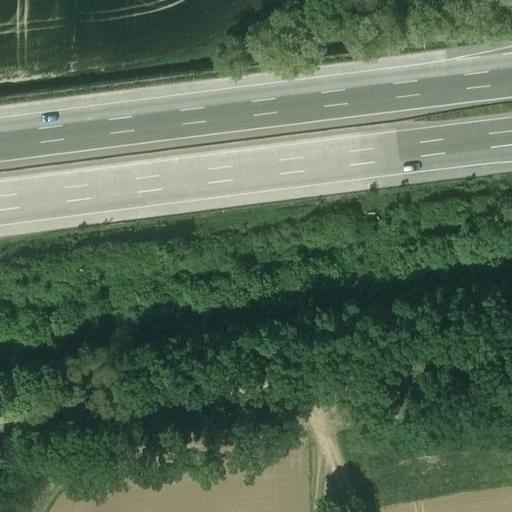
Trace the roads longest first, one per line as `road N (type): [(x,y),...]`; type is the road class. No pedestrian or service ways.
road 1 (motorway): [(511,76),(0,140)]
road 2 (motorway): [(0,204),(511,143)]
road 3 (track): [(16,409),(304,381)]
road 4 (track): [(75,478),(325,446)]
road 5 (track): [(304,381),(511,339)]
road 6 (track): [(511,420),(325,446)]
road 7 (track): [(304,381),(354,511)]
